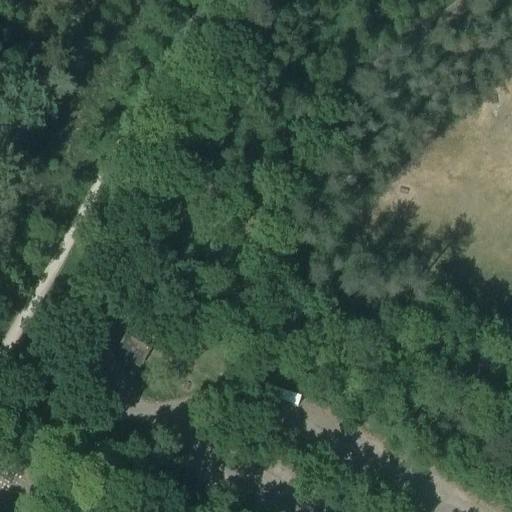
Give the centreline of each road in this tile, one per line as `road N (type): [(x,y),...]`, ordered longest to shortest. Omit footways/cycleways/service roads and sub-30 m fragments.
road 1 (track): [(211,0),(0,357)]
road 2 (unclassified): [(0,493),(119,294)]
road 3 (unknown): [(37,442),(138,511)]
